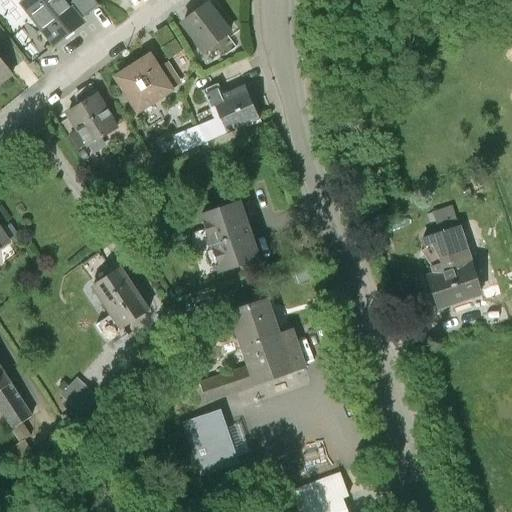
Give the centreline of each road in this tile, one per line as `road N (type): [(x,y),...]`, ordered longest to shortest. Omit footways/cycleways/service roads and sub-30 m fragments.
road 1 (secondary): [(426,511),(307,163),(283,0)]
road 2 (unclassified): [(169,0),(0,132)]
road 3 (track): [(368,377),(237,471),(230,511)]
